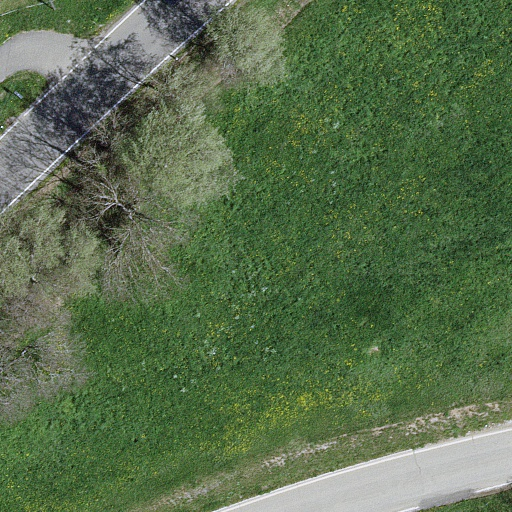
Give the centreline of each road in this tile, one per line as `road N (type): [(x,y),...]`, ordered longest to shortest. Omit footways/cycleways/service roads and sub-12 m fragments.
road 1 (tertiary): [(0,175),(192,0)]
road 2 (tertiary): [(309,511),(511,458)]
